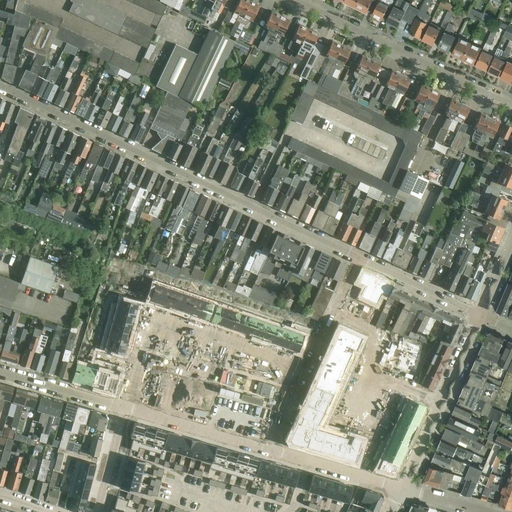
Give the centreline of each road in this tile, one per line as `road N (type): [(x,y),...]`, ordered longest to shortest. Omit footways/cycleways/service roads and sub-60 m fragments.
road 1 (residential): [(0,88),(363,260)]
road 2 (residential): [(121,407),(140,335),(172,317),(313,361)]
road 3 (residential): [(511,107),(292,0)]
road 4 (residential): [(400,487),(481,316)]
road 5 (residential): [(121,407),(272,451)]
road 6 (unknown): [(441,401),(313,361)]
road 7 (residential): [(272,451),(400,487)]
road 8 (residential): [(363,260),(481,316)]
road 9 (residential): [(0,372),(121,407)]
